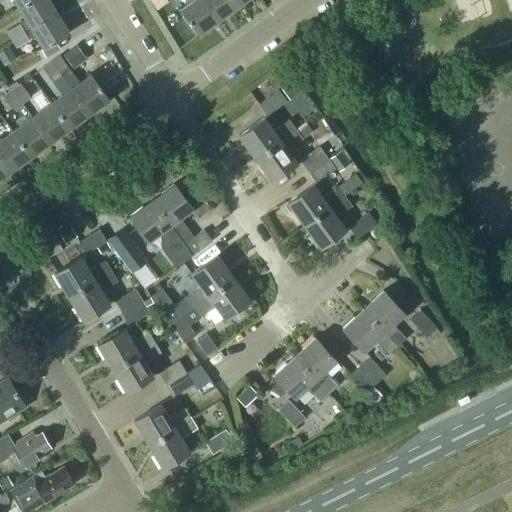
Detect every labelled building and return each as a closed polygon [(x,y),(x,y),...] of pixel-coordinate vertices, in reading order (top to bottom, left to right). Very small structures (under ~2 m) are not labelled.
[(49,0),(29,0),(18,6),(26,19),(19,23),(24,31),(31,27),(56,11),(49,0)] [(180,7),(179,7),(198,34),(199,33),(218,19),(218,20),(218,19),(204,0),(190,0),(180,7)] [(204,0),(218,19),(219,19),(237,5),(237,6),(238,5),(234,0),(204,0)] [(31,27),(24,31),(28,39),(35,35),(43,47),(55,40),(69,32),(56,11),(31,27)] [(19,23),(7,30),(12,38),(24,31),(19,23)] [(24,31),(12,38),(16,46),(28,39),(24,31)] [(76,45),(63,54),(73,67),(86,58),(76,45)] [(9,47),(0,52),(0,58),(4,65),(16,57),(9,47)] [(60,55),(51,61),(61,75),(70,69),(60,55)] [(51,61),(43,67),(53,81),(61,75),(51,61)] [(70,69),(61,75),(70,87),(89,113),(90,113),(108,99),(108,100),(109,99),(90,72),(89,73),(79,81),(70,69)] [(21,81),(12,88),(22,101),(31,95),(21,81)] [(51,101),(50,101),(70,128),(70,127),(89,114),(89,113),(70,87),(69,87),(70,88),(51,101)] [(22,101),(12,88),(3,94),(14,108),(22,101)] [(259,105),(268,116),(286,102),(278,91),(259,105)] [(32,115),(31,115),(50,142),(51,141),(69,128),(70,128),(50,101),(50,102),(32,115)] [(12,129),(11,130),(31,156),(31,155),(50,142),(31,115),(30,116),(31,116),(12,130),(12,129)] [(239,136),(255,159),(295,129),(288,120),(273,131),(264,118),(239,136)] [(255,159),(271,181),(296,162),(287,150),(302,139),(295,129),(255,159)] [(0,154),(11,170),(12,170),(30,156),(31,156),(11,130),(0,138),(0,154)] [(333,132),(319,141),(328,154),(342,144),(333,132)] [(300,160),(308,171),(327,157),(319,147),(300,160)] [(340,150),(329,157),(339,171),(350,163),(340,150)] [(0,178),(11,170),(11,171),(11,170),(0,154),(0,178)] [(308,171),(316,182),(334,168),(327,157),(308,171)] [(351,175),(336,186),(343,195),(358,185),(351,175)] [(151,201),(182,241),(190,235),(191,234),(191,233),(179,218),(190,209),(197,219),(210,209),(192,185),(180,193),(173,184),(151,201)] [(286,203),(302,225),(343,195),(336,186),(321,197),(312,184),(286,203)] [(302,225),(319,247),(344,229),(335,216),(350,205),(343,195),(302,225)] [(182,241),(151,201),(129,217),(148,241),(160,232),(164,237),(161,239),(160,242),(160,245),(161,248),(175,267),(192,255),(184,244),(182,241)] [(348,227),(356,238),(375,224),(367,213),(348,227)] [(67,220),(58,226),(67,240),(77,234),(67,220)] [(79,242),(86,253),(105,242),(98,230),(79,242)] [(193,238),(184,244),(192,255),(211,241),(203,230),(194,237),(193,238)] [(190,235),(182,241),(184,244),(193,238),(190,235)] [(175,305),(174,306),(181,315),(193,307),(192,307),(232,277),(215,255),(190,274),(200,286),(185,298),(175,305)] [(53,273),(68,297),(110,271),(104,261),(88,270),(80,257),(53,273)] [(68,297),(82,321),(109,304),(101,291),(116,281),(110,271),(68,297)] [(181,315),(171,323),(185,342),(185,343),(197,334),(189,324),(200,316),(199,316),(213,305),(224,318),(249,299),(232,277),(192,307),(193,307),(181,315)] [(115,301),(122,313),(142,301),(134,289),(115,301)] [(363,310),(397,346),(405,337),(393,324),(404,313),(383,291),(363,310)] [(122,313),(129,325),(149,313),(142,301),(122,313)] [(397,346),(363,310),(342,329),(363,351),(375,340),(388,354),(397,346)] [(410,319),(426,336),(436,327),(420,310),(410,319)] [(96,345),(111,369),(154,342),(148,332),(132,342),(124,328),(96,345)] [(314,338),(294,356),(328,393),(336,385),(324,371),(335,361),(314,338)] [(111,369),(125,393),(153,376),(144,362),(160,353),(154,342),(111,369)] [(272,378),(268,387),(282,396),(288,390),(295,398),(306,387),(319,401),(328,393),(294,356),(274,375),(275,376),(272,378)] [(359,366),(375,383),(385,374),(369,357),(359,366)] [(158,373),(165,385),(185,373),(178,361),(158,373)] [(375,383),(359,366),(350,375),(365,392),(375,383)] [(165,385),(172,397),(193,385),(185,373),(165,385)] [(0,417),(24,403),(9,377),(0,382),(0,417)] [(250,384),(237,394),(245,404),(257,394),(250,384)] [(278,409),(294,427),(304,418),(287,400),(278,409)] [(134,420),(148,444),(190,418),(185,408),(168,418),(160,404),(134,420)] [(148,444),(162,467),(188,451),(180,438),(196,428),(190,418),(148,444)] [(205,441),(212,453),(232,441),(224,429),(205,441)] [(0,460),(10,454),(9,453),(15,450),(25,467),(46,454),(43,450),(51,446),(41,430),(35,434),(33,430),(11,443),(5,434),(0,436),(0,460)] [(50,475),(49,473),(39,479),(35,473),(10,489),(23,511),(43,499),(44,502),(60,492),(59,490),(73,481),(64,466),(50,475)] [(0,503),(10,498),(5,489),(0,492),(0,503)]
